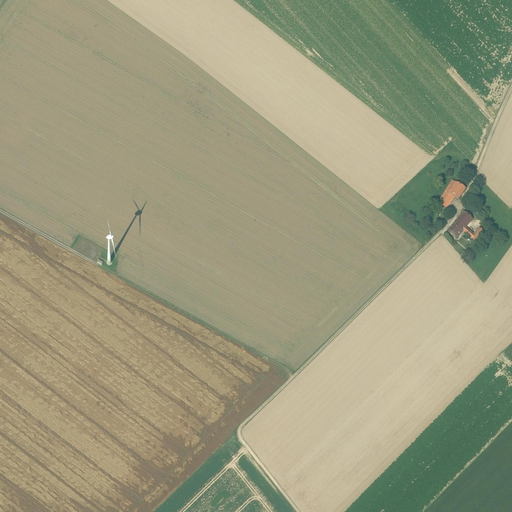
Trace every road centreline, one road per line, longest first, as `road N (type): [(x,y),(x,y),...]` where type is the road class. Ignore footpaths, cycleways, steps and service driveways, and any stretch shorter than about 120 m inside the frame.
road 1 (track): [(294,374),(440,231),(511,87)]
road 2 (track): [(0,209),(294,374)]
road 3 (track): [(298,511),(236,432),(294,374)]
